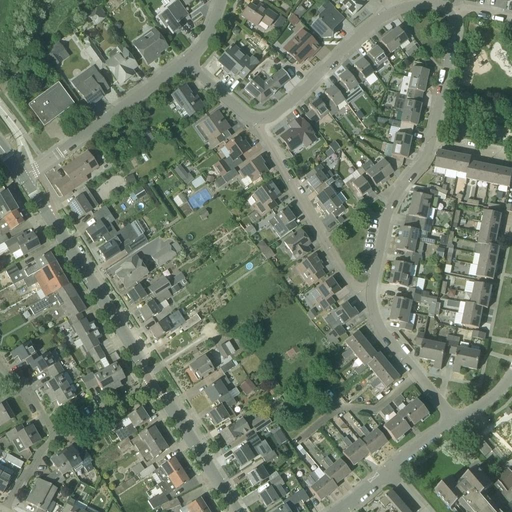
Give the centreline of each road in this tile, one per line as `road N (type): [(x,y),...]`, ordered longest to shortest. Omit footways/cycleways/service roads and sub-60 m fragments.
road 1 (residential): [(370,292),(348,279),(256,123)]
road 2 (residential): [(21,176),(187,62)]
road 3 (residential): [(256,123),(391,11)]
road 4 (tertiary): [(146,376),(57,231)]
road 5 (tertiary): [(234,511),(146,376)]
road 6 (residential): [(426,145),(384,214),(370,292)]
road 7 (residential): [(454,420),(385,334),(370,292)]
road 8 (residential): [(452,15),(426,145)]
